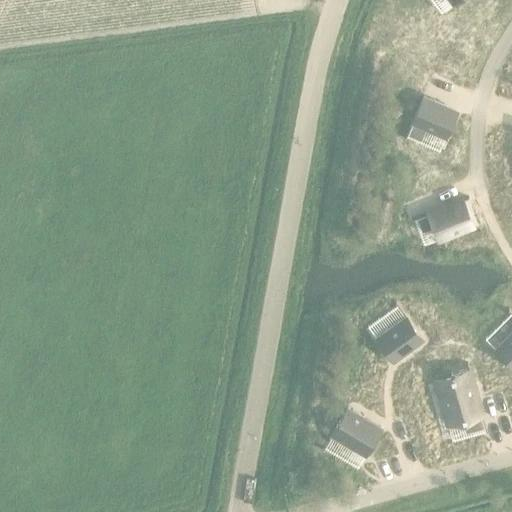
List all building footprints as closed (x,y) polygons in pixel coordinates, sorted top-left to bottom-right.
[(423,96),(411,120),(444,136),(456,111),(423,96)] [(462,198),(428,211),(429,213),(438,236),(472,224),(463,199),(462,198)] [(422,338),(406,316),(376,338),(392,360),(422,338)] [(511,331),(507,337),(496,348),(511,364),(511,331)] [(468,368),(434,378),(448,423),(482,413),(468,368)] [(347,408),(332,434),(333,435),(365,453),(380,427),(347,408)]
